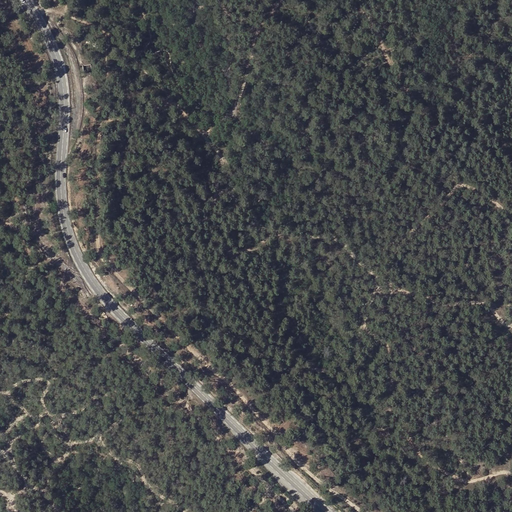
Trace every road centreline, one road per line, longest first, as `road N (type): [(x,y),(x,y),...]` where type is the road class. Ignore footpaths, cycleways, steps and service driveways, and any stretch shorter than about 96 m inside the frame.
road 1 (primary): [(26,0),(58,62),(62,206),(87,274),(324,511)]
road 2 (track): [(361,511),(288,453),(268,423),(103,261),(103,124),(170,100)]
road 3 (track): [(511,326),(487,305),(443,303),(383,281),(331,238),(282,233),(170,100)]
road 4 (track): [(294,511),(38,265),(16,220)]
road 5 (track): [(511,474),(455,478),(406,438),(382,436),(361,436),(301,465)]
road 6 (track): [(186,511),(100,443),(68,444),(0,392)]
road 7 (track): [(368,271),(458,184),(511,218)]
road 8 (track): [(227,116),(185,102),(166,50),(143,53),(149,40),(137,0)]
road 9 (track): [(170,100),(92,22),(35,13)]
road 10 (track): [(280,0),(258,33),(231,113),(200,130)]
road 11 (track): [(153,373),(93,397),(47,428)]
